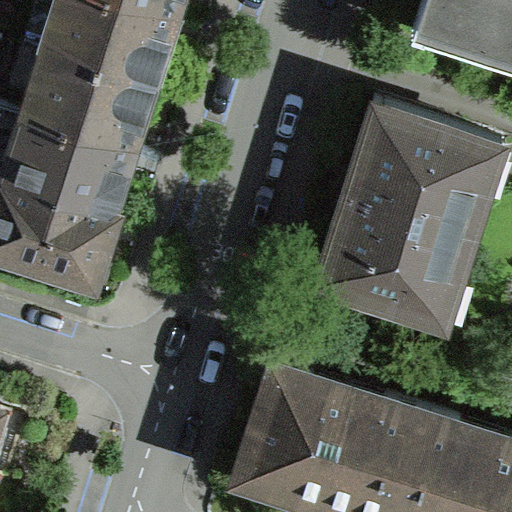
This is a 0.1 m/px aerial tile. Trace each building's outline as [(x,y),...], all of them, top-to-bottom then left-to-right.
[(157,0),(53,0),(42,36),(153,71),(154,68),(156,67),(160,56),(166,36),(165,34),(174,5),(157,0)] [(511,0),(440,0),(434,20),(511,44),(511,0)] [(152,75),(153,71),(42,36),(21,102),(131,137),(138,119),(141,108),(144,107),(153,77),(152,75)] [(317,271),(445,312),(503,131),(375,90),(328,239),(317,271)] [(122,165),(131,137),(21,102),(0,95),(0,167),(115,204),(122,184),(127,168),(122,165)] [(115,204),(0,167),(0,240),(10,244),(7,249),(7,253),(61,269),(63,261),(93,270),(98,256),(115,204)] [(461,409),(423,397),(385,385),(381,399),(310,377),(314,362),(273,349),(235,468),(272,480),(373,511),(511,511),(511,441),(456,423),(461,409)]
